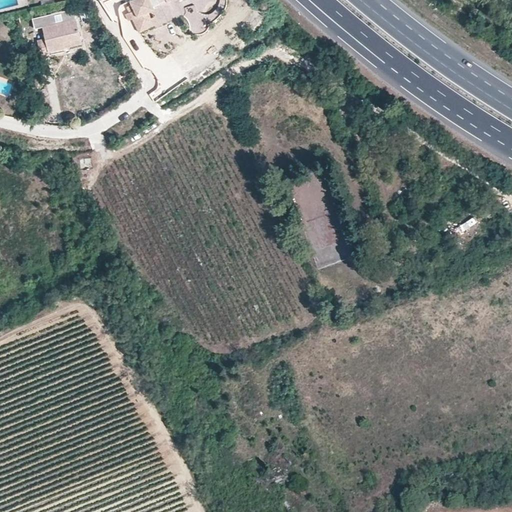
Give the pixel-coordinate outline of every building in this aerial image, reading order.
[(177,2),(175,0),(134,0),(129,3),(133,11),(129,13),(132,19),(141,37),(158,28),(155,22),(152,15),(163,9),(160,3),(165,0),(166,0),(169,6),(177,2)] [(169,6),(166,0),(165,0),(160,3),(163,9),(169,6)] [(35,31),(43,29),(70,22),(67,12),(33,21),(35,31)] [(81,39),(77,21),(70,22),(43,29),(46,40),(38,42),(42,58),(50,56),(49,53),(65,49),(63,44),(81,39)] [(83,45),(81,39),(63,44),(65,49),(83,45)]
